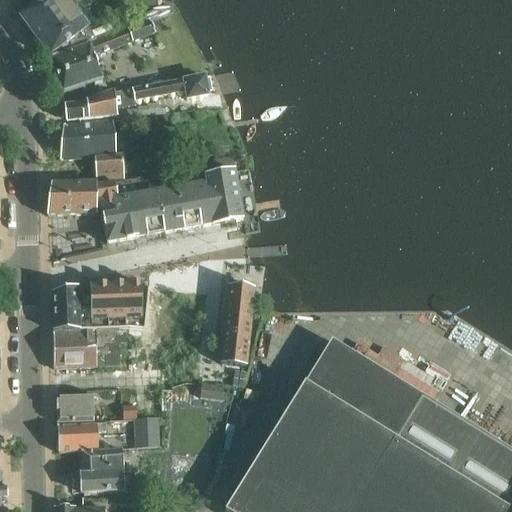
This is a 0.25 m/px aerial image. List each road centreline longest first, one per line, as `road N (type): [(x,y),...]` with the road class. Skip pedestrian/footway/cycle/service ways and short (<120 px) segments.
road 1 (residential): [(30,286),(247,238)]
road 2 (tertiary): [(29,264),(25,107)]
road 3 (tertiary): [(34,415),(30,286)]
